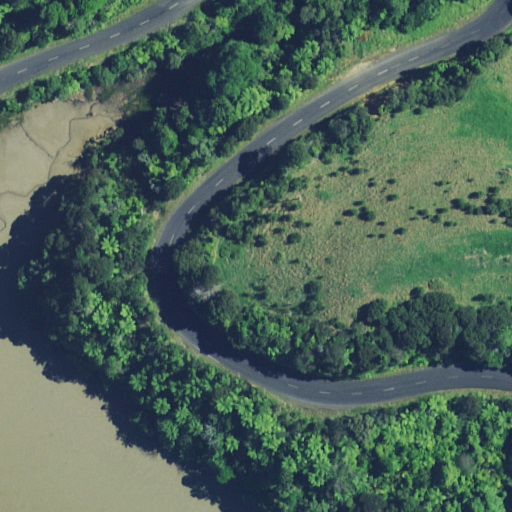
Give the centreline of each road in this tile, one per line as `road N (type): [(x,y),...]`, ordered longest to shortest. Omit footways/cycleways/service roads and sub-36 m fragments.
road 1 (unclassified): [(510,0),(474,31),(326,99),(245,157),(174,227),(163,272),(187,328),(244,366),(302,390),(511,381)]
road 2 (unclassified): [(0,83),(130,31),(179,0)]
